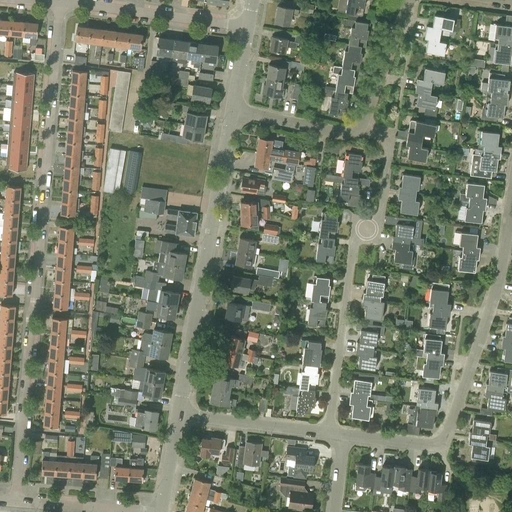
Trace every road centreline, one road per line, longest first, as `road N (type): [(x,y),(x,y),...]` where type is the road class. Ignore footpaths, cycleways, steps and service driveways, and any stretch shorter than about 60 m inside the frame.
road 1 (residential): [(14,501),(58,2)]
road 2 (residential): [(342,434),(442,441),(499,277),(511,186)]
road 3 (residential): [(327,433),(353,240),(380,217),(389,142),(361,125)]
road 4 (tertiary): [(177,415),(231,110)]
road 5 (residential): [(246,27),(58,2)]
road 6 (residential): [(177,415),(327,433)]
road 7 (residential): [(409,0),(361,125)]
road 8 (residential): [(361,125),(337,133),(231,110)]
